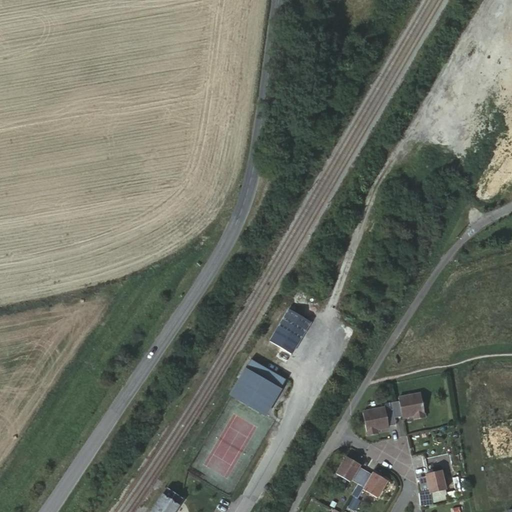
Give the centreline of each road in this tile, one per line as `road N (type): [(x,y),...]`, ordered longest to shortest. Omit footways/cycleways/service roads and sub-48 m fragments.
road 1 (tertiary): [(275,0),(240,217),(45,511)]
road 2 (unclassified): [(336,431),(439,264),(471,229),(511,208)]
road 3 (track): [(328,305),(386,163)]
road 4 (unclassified): [(238,511),(308,391)]
road 5 (residential): [(392,511),(410,482),(402,465),(336,431)]
